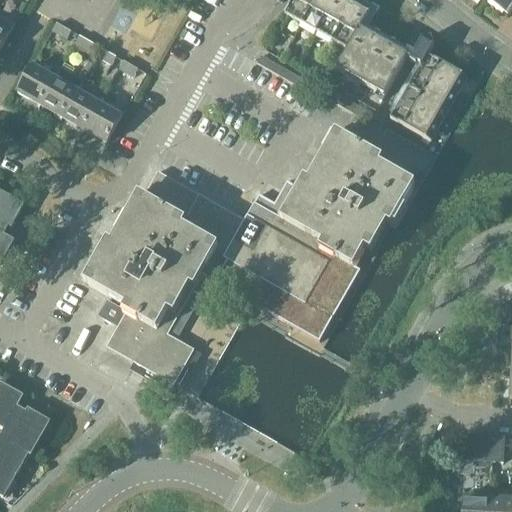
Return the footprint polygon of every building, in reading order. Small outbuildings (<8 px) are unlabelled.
[(294,0),(285,17),(348,53),(337,72),(346,77),(344,82),(357,90),(360,85),(378,95),(375,100),(381,104),(384,99),(385,100),(408,60),(411,62),(410,64),(416,67),(389,114),(394,117),(386,131),(425,153),(431,144),(467,81),(428,59),(433,49),(434,47),(433,43),(431,41),(429,40),(427,40),(425,41),(423,42),(419,49),(412,46),(410,54),(369,30),(378,11),(359,0),(294,0)] [(511,0),(486,0),(508,17),(511,11),(511,0)] [(0,53),(9,37),(15,27),(0,19),(0,53)] [(57,26),(52,34),(67,42),(71,34),(57,26)] [(80,39),(75,47),(90,55),(94,47),(80,39)] [(102,51),(97,59),(111,68),(116,60),(102,51)] [(318,91),(261,58),(257,66),(314,98),(316,95),(372,127),(377,120),(320,87),(318,91)] [(124,64),(119,72),(133,80),(138,72),(124,64)] [(17,96),(38,107),(54,80),(33,68),(17,96)] [(38,107),(62,121),(77,94),(54,80),(38,107)] [(62,121),(86,134),(101,107),(77,94),(62,121)] [(86,134),(107,146),(122,119),(101,107),(86,134)] [(260,198),(259,198),(244,223),(236,219),(202,278),(249,305),(251,306),(267,315),(291,329),(292,329),(319,345),(320,345),(333,322),(334,320),(360,273),(354,270),(354,269),(376,231),(380,233),(396,205),(403,208),(415,187),(380,167),(383,162),(340,137),(307,196),(303,193),(287,185),(274,207),(260,198)] [(158,175),(110,259),(106,256),(88,288),(129,311),(127,315),(107,303),(98,319),(118,331),(107,350),(174,389),(194,353),(168,338),(202,278),(236,219),(158,175)] [(0,264),(12,244),(1,238),(6,229),(9,231),(22,208),(0,195),(0,264)] [(21,399),(0,387),(0,432),(1,433),(0,434),(0,472),(13,480),(26,458),(28,459),(48,425),(24,412),(22,415),(14,410),(21,399)] [(465,462),(478,463),(480,437),(467,436),(465,462)] [(491,438),(480,437),(478,463),(490,464),(491,438)] [(491,438),(490,464),(503,465),(505,439),(491,438)] [(13,480),(0,472),(0,501),(1,502),(13,480)] [(462,511),(488,511),(489,500),(463,498),(462,511)] [(488,511),(511,511),(511,501),(489,500),(488,511)]
